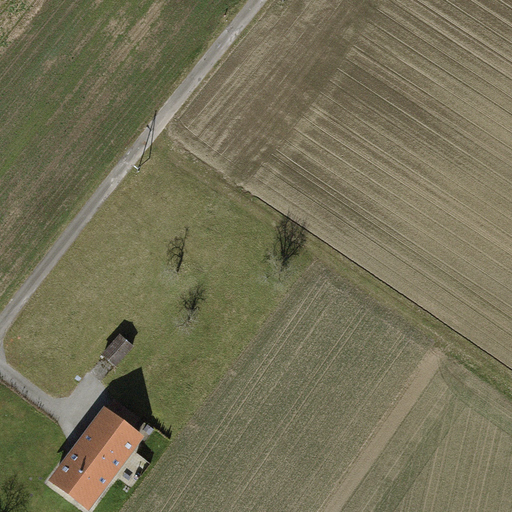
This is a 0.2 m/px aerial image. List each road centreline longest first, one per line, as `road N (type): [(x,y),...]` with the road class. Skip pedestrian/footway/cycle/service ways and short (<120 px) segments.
road 1 (track): [(147,139),(511,382)]
road 2 (unknown): [(0,347),(96,435)]
